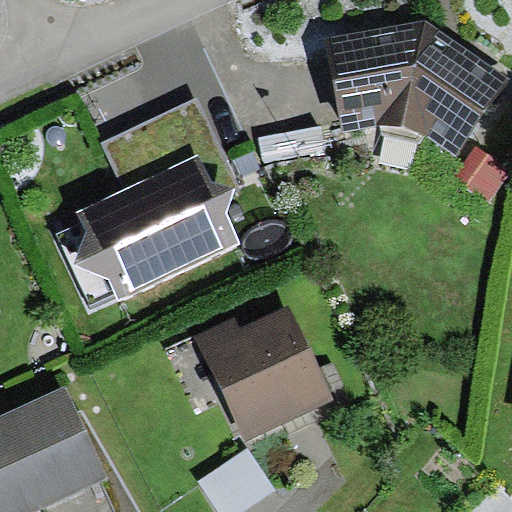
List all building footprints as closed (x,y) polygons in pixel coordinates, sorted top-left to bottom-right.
[(511,79),(425,23),(325,41),(343,144),(379,136),(426,146),(459,170),(511,101),(511,79)] [(138,205),(71,236),(110,318),(239,258),(221,220),(239,211),(196,119),(115,156),(138,205)] [(292,324),(212,354),(246,444),(326,414),(292,324)] [(74,407),(0,442),(0,511),(120,511),(114,490),(74,407)] [(203,484),(223,511),(247,511),(281,488),(253,449),(203,484)]
